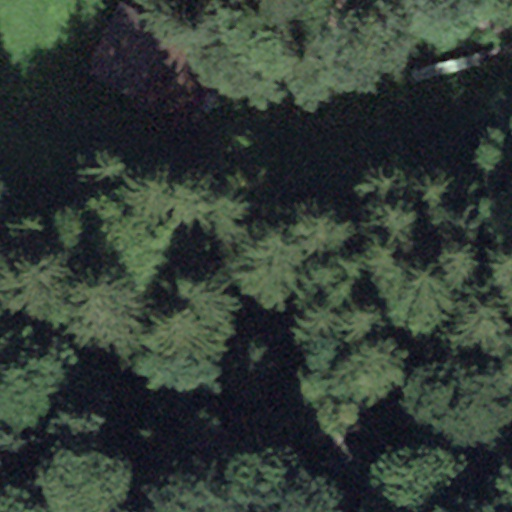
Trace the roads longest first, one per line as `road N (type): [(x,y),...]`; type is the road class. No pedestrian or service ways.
road 1 (track): [(277,118),(511,82)]
road 2 (track): [(382,511),(511,445)]
